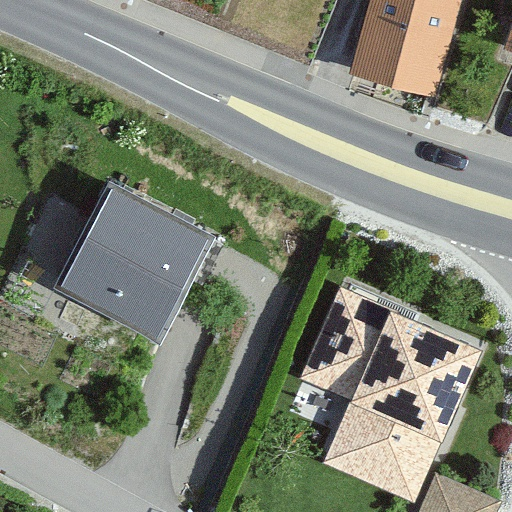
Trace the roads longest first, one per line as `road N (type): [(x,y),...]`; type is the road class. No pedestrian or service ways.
road 1 (tertiary): [(14,3),(338,149),(511,209)]
road 2 (residential): [(106,511),(0,454)]
